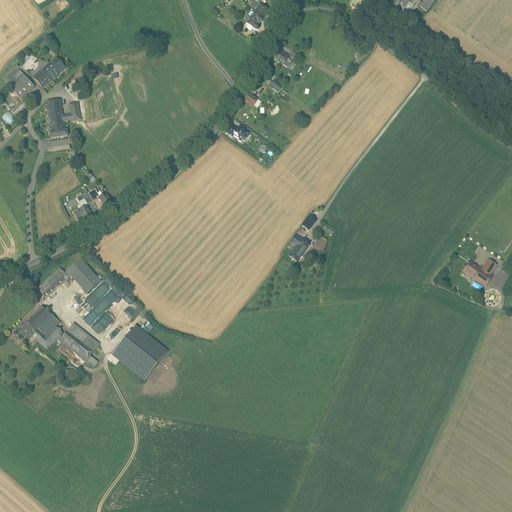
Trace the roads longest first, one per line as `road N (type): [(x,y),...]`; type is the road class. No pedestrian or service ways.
road 1 (tertiary): [(0,278),(109,222),(209,135),(240,91)]
road 2 (residential): [(287,9),(336,11),(511,149)]
road 3 (track): [(98,511),(136,446),(134,424),(106,369)]
